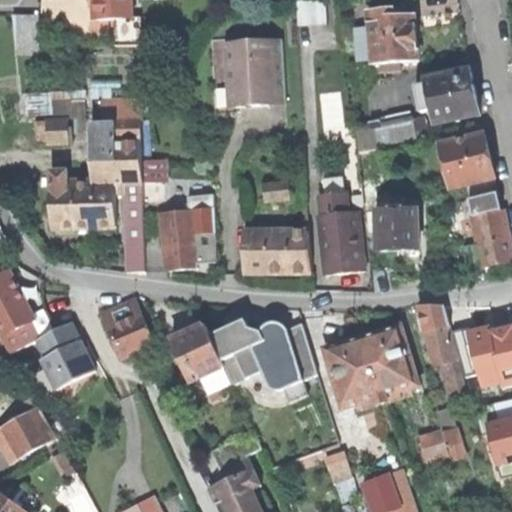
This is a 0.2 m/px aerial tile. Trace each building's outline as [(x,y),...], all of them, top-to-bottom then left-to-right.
[(94,0),(95,21),(115,20),(133,20),(132,0),(94,0)] [(304,24),(333,22),(330,0),(307,0),(302,1),(304,24)] [(368,13),(369,23),(373,59),(373,65),(378,64),(400,62),(417,61),(415,39),(413,16),(393,18),(393,11),(368,13)] [(16,49),(39,48),(39,16),(14,15),(16,49)] [(115,20),(116,47),(142,48),(142,20),(133,20),(115,20)] [(373,59),(369,23),(359,24),(362,60),(373,59)] [(232,108),(286,104),(281,41),(228,44),(232,108)] [(401,70),(400,62),(378,64),(379,75),(401,70)] [(436,124),(479,114),(474,91),(470,70),(426,80),(436,124)] [(378,146),(416,138),(410,113),(373,122),(375,134),(378,146)] [(118,142),(141,141),(141,121),(104,122),(105,142),(118,142)] [(73,144),(72,122),(48,123),(48,145),(73,144)] [(48,145),(48,123),(38,123),(39,145),(48,145)] [(303,150),(317,149),(316,123),(302,124),(303,150)] [(379,148),(378,146),(375,134),(356,139),(358,153),(367,151),(379,148)] [(467,185),(495,179),(489,155),(485,135),(442,144),(451,188),(467,185)] [(133,184),(143,184),(141,141),(118,142),(119,185),(123,185),(133,184)] [(119,185),(118,142),(105,142),(93,143),(94,186),(115,185),(119,185)] [(370,170),(367,151),(358,153),(360,172),(370,170)] [(167,173),(166,161),(143,161),(143,178),(158,178),(158,173),(167,173)] [(52,173),(52,187),(69,186),(68,173),(52,173)] [(165,203),(165,178),(158,178),(143,178),(143,184),(144,196),(144,203),(165,203)] [(364,207),(376,206),(374,179),(362,183),(364,207)] [(495,179),(467,185),(471,200),(498,194),(495,179)] [(265,202),(290,200),(289,184),(264,186),(265,202)] [(115,193),(115,185),(94,186),(69,186),(52,187),(53,229),(83,228),(116,228),(115,193)] [(123,193),(123,185),(119,185),(115,185),(115,193),(123,193)] [(323,218),(349,215),(347,194),(320,197),(323,218)] [(474,217),(502,211),(498,194),(471,200),(474,217)] [(192,212),(194,235),(216,232),(214,195),(188,198),(189,212),(192,212)] [(129,218),(144,218),(144,203),(144,196),(129,197),(129,218)] [(397,252),(419,251),(417,211),(378,213),(378,234),(379,253),(397,252)] [(503,218),(502,211),(474,217),(472,217),(474,225),(503,218)] [(182,270),(198,269),(194,235),(192,212),(189,212),(162,215),(168,272),(182,270)] [(367,234),(378,234),(378,213),(365,213),(367,234)] [(323,218),(319,218),(325,276),(344,274),(365,271),(359,214),(349,215),(323,218)] [(144,218),(129,218),(130,238),(144,237),(144,218)] [(505,227),(503,218),(474,225),(476,233),(505,227)] [(511,259),(505,227),(476,233),(483,268),(497,265),(511,261),(511,259)] [(275,274),(312,273),(308,233),(246,234),(247,274),(275,274)] [(0,277),(0,314),(25,301),(17,285),(10,272),(0,277)] [(123,358),(155,344),(136,300),(119,307),(104,314),(123,358)] [(25,301),(0,314),(0,328),(3,336),(31,322),(25,301)] [(419,306),(426,332),(448,326),(451,326),(445,306),(430,306),(419,306)] [(506,322),(511,320),(511,311),(503,314),(506,322)] [(511,320),(506,322),(491,326),(500,360),(511,357),(511,320)] [(279,392),(285,390),(291,404),(310,396),(304,381),(319,374),(302,324),(288,330),(274,336),(271,329),(261,333),(255,336),(252,337),(246,322),(211,336),(226,367),(233,385),(264,373),(268,384),(272,389),(279,392)] [(263,328),(261,333),(271,329),(274,336),(288,330),(286,328),(282,325),(276,323),(269,325),(263,328)] [(85,348),(73,324),(63,329),(55,333),(75,374),(78,380),(96,371),(90,358),(83,355),(80,350),(85,348)] [(226,367),(211,336),(207,325),(188,332),(172,339),(190,382),(226,367)] [(475,325),(461,328),(462,333),(476,330),(475,325)] [(362,338),(381,397),(401,392),(419,386),(402,326),(381,332),(362,338)] [(446,364),(457,361),(448,326),(426,332),(435,366),(446,364)] [(483,328),(476,330),(462,333),(471,368),(500,360),(491,326),(483,328)] [(55,384),(75,374),(55,333),(39,341),(48,359),(43,361),(55,384)] [(362,402),(381,397),(362,338),(342,344),(325,349),(343,407),(362,402)] [(446,364),(449,378),(460,375),(457,361),(446,364)] [(55,384),(58,390),(78,380),(75,374),(55,384)] [(454,396),(465,394),(460,375),(449,378),(454,396)] [(26,403),(36,398),(31,390),(21,395),(26,403)] [(403,398),(401,392),(381,397),(383,404),(403,398)] [(362,402),(364,409),(383,404),(381,397),(362,402)] [(36,398),(26,403),(20,406),(27,418),(42,410),(36,398)] [(437,413),(441,424),(456,420),(453,408),(437,413)] [(3,431),(0,432),(0,436),(14,462),(57,438),(42,410),(27,418),(3,431)] [(458,428),(456,420),(441,424),(443,432),(458,428)] [(448,447),(463,442),(458,428),(443,432),(448,447)] [(213,451),(219,466),(247,454),(262,447),(255,432),(213,451)] [(448,447),(443,432),(422,438),(429,462),(450,456),(448,447)] [(56,459),(67,478),(77,472),(66,453),(56,459)] [(247,454),(219,466),(227,482),(239,511),(263,511),(253,488),(261,485),(247,454)] [(340,479),(349,476),(343,454),(324,459),(331,481),(340,479)] [(418,511),(405,470),(384,477),(394,509),(395,511),(418,511)] [(356,496),(349,476),(340,479),(346,499),(356,496)] [(383,511),(394,509),(384,477),(367,482),(376,511),(383,511)] [(239,511),(227,482),(217,486),(228,511),(239,511)] [(228,511),(217,486),(210,490),(220,511),(228,511)] [(25,511),(11,501),(0,492),(0,511),(25,511)] [(11,501),(25,511),(26,511),(31,507),(15,495),(11,501)] [(142,511),(162,511),(155,496),(139,504),(142,511)]
